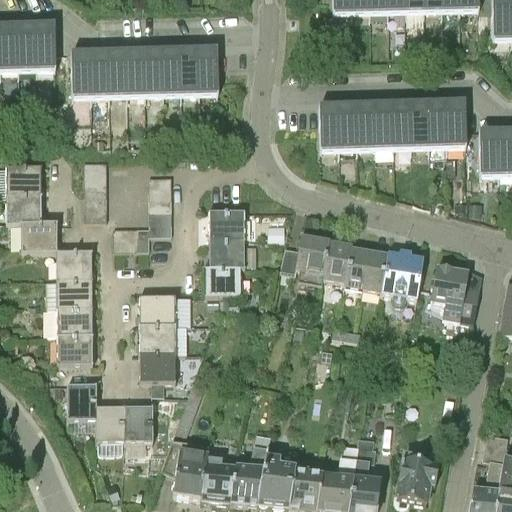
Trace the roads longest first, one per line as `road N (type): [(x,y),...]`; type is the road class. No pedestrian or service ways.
road 1 (residential): [(267,40),(94,46),(53,19),(0,19)]
road 2 (residential): [(270,175),(181,175),(181,285),(105,286)]
road 3 (residential): [(456,511),(501,249)]
road 4 (residential): [(260,95),(454,94),(486,116),(511,120)]
road 5 (residential): [(270,175),(306,201),(501,249)]
road 6 (residential): [(105,286),(103,244),(77,233),(76,205),(60,191),(59,164)]
road 7 (residential): [(60,511),(0,406)]
